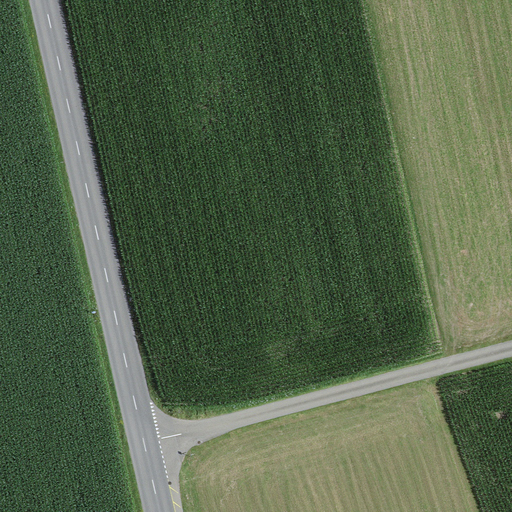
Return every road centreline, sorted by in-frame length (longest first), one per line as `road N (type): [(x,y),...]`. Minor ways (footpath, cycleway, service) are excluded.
road 1 (unclassified): [(43,0),(160,511)]
road 2 (track): [(511,348),(145,443)]
